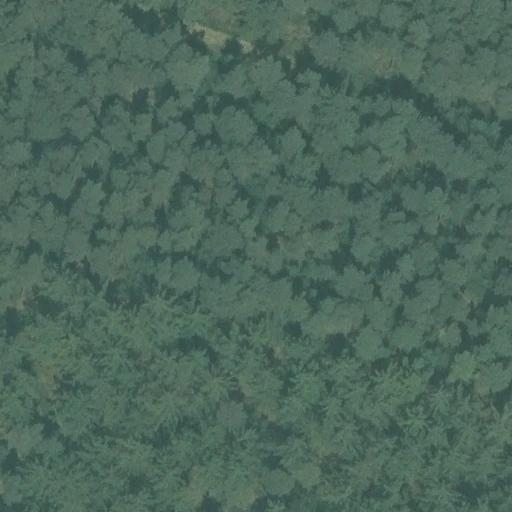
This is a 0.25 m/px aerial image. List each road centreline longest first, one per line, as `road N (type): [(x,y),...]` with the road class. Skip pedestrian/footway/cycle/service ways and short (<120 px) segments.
road 1 (track): [(0,242),(511,408)]
road 2 (track): [(511,152),(63,0)]
